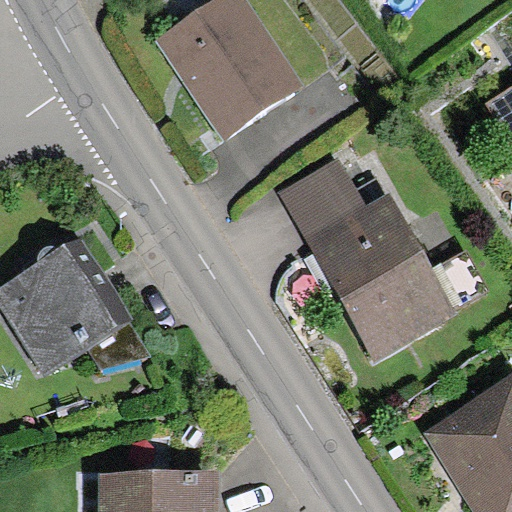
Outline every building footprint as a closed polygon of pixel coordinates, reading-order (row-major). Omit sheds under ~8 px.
[(239,0),(219,0),(160,43),(228,138),(301,85),(239,0)] [(511,93),(488,108),(511,145),(511,93)] [(343,168),(281,202),(373,369),(458,322),(396,209),(373,221),(343,168)] [(90,238),(0,289),(0,308),(41,380),(139,324),(90,238)] [(511,511),(511,391),(429,442),(471,511),(511,511)] [(219,511),(220,476),(102,475),(101,511),(219,511)]
